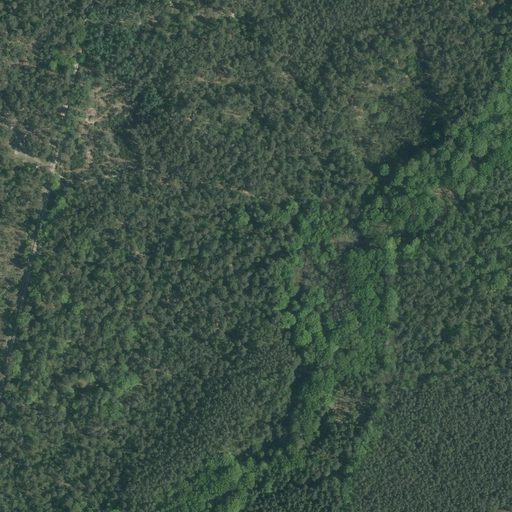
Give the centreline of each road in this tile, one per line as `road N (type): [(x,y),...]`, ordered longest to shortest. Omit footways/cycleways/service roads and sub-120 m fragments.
road 1 (track): [(408,198),(389,225),(382,378),(346,463),(341,511)]
road 2 (track): [(303,197),(178,188),(143,171),(76,182),(52,171)]
road 3 (track): [(52,171),(0,394)]
road 4 (track): [(92,0),(52,171)]
road 5 (track): [(511,105),(408,198)]
